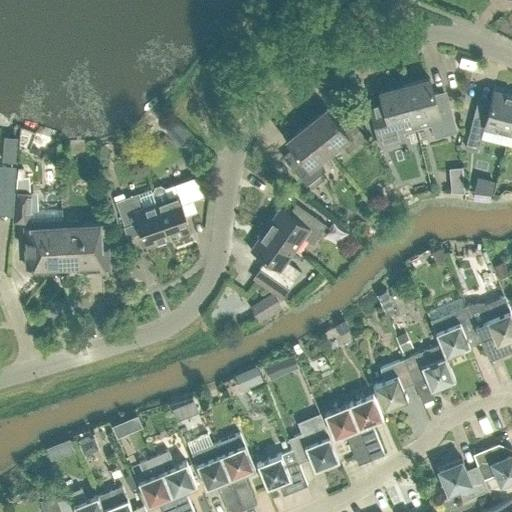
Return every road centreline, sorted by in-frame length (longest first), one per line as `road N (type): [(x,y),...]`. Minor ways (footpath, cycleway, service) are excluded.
road 1 (residential): [(30,370),(157,330),(196,307),(218,266),(228,173),(243,137),(281,86),(335,49),(424,31),(511,59)]
road 2 (residential): [(310,511),(449,422),(511,396)]
